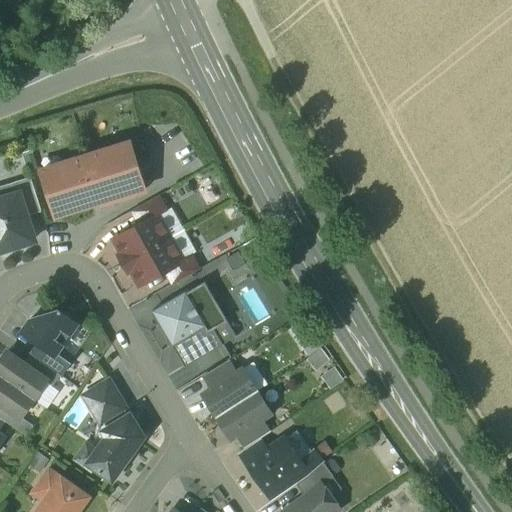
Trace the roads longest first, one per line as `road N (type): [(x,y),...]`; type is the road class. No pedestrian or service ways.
road 1 (tertiary): [(484,511),(339,288),(204,32)]
road 2 (tertiary): [(183,41),(298,266),(464,511)]
road 3 (track): [(511,466),(474,418),(281,73)]
road 4 (residential): [(200,448),(96,272),(43,268),(0,296)]
road 5 (residential): [(170,10),(10,87),(7,99)]
road 6 (residential): [(7,99),(17,104),(183,41)]
